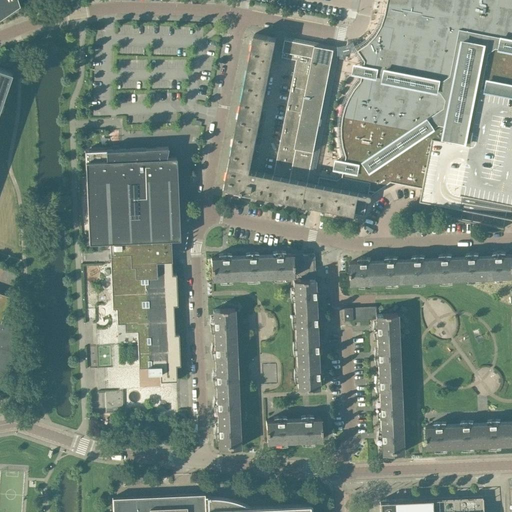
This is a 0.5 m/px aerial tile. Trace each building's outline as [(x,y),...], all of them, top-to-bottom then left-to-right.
[(19,6),(17,0),(0,0),(0,18),(2,17),(3,20),(16,11),(15,8),(19,6)] [(511,0),(387,0),(385,14),(382,21),(381,25),(378,31),(376,35),(368,43),(358,50),(365,60),(364,66),(363,70),(362,76),(361,80),(355,88),(350,96),(346,106),(345,107),(343,115),(343,117),(342,125),(342,127),(342,136),(342,137),(343,145),(343,147),(346,156),(345,161),(343,172),(357,175),(369,172),(377,166),(388,183),(391,181),(406,184),(422,187),(420,201),(428,203),(433,204),(449,207),(452,207),(506,218),(511,218),(511,0)] [(224,188),(303,203),(309,204),(364,215),(368,197),(368,198),(369,198),(370,198),(371,198),(371,197),(372,197),(372,196),(372,195),(372,194),(388,183),(377,166),(369,172),(357,175),(343,172),(342,176),(337,179),(314,175),(309,174),(334,49),(285,39),(282,51),(283,52),(282,57),(297,60),(273,178),(247,173),(272,44),(275,45),(276,38),(255,33),(224,188)] [(176,156),(166,157),(168,147),(106,149),(85,150),(89,242),(110,241),(113,308),(117,307),(117,322),(125,322),(125,330),(137,330),(139,366),(147,366),(148,373),(160,372),(160,381),(177,380),(176,365),(180,365),(179,333),(175,333),(173,305),(177,305),(176,273),(172,273),(171,238),(179,238),(176,156)] [(280,276),(279,252),(276,252),(276,254),(265,255),(266,276),(280,276)] [(293,275),(293,254),(282,254),(281,252),(279,252),(280,276),(293,275)] [(252,277),(252,253),(249,253),(249,255),(238,256),(239,278),(252,277)] [(266,276),(265,255),(255,255),(254,253),(252,253),(252,277),(266,276)] [(314,274),(313,253),(293,254),(293,275),(314,274)] [(511,275),(511,254),(502,255),(502,253),(497,253),(497,255),(476,256),(475,254),(470,254),(470,256),(449,257),(449,255),(443,255),(443,257),(422,258),(421,256),(416,256),(416,258),(395,259),(394,257),(389,257),(389,259),(368,260),(368,258),(362,259),(362,261),(351,261),(352,283),(511,275)] [(239,278),(238,256),(228,256),(228,254),(225,255),(226,278),(239,278)] [(226,278),(225,255),(222,255),(222,257),(211,257),(212,279),(226,278)] [(315,289),(315,283),(315,278),(314,278),(314,274),(293,275),(294,293),(317,292),(317,289),(315,289)] [(0,387),(3,389),(9,369),(14,371),(18,361),(13,359),(19,340),(12,338),(16,326),(1,321),(9,296),(0,292),(0,387)] [(316,306),(316,295),(317,295),(317,292),(294,293),(294,307),(316,306)] [(316,316),(316,306),(294,307),(295,320),(319,319),(318,316),(316,316)] [(352,319),(352,307),(343,307),(344,320),(352,319)] [(241,447),(235,308),(213,309),(213,320),(211,320),(212,326),(214,326),(215,347),(213,347),(213,353),(215,353),(216,374),(214,374),(214,380),(216,380),(217,401),(215,401),(215,407),(217,407),(218,428),(216,428),(216,434),(218,434),(219,447),(241,447)] [(397,313),(376,314),(376,318),(376,325),(374,325),(374,331),(376,331),(398,330),(397,313)] [(317,333),(317,322),(319,322),(319,319),(295,320),(295,334),(317,333)] [(399,342),(398,330),(376,331),(377,343),(399,342)] [(318,343),(317,333),(295,334),(296,347),(320,346),(320,343),(318,343)] [(399,357),(399,342),(377,343),(377,352),(375,352),(376,358),(378,358),(399,357)] [(318,360),(318,349),(320,349),(320,346),(296,347),(297,361),(318,360)] [(400,370),(399,357),(378,358),(378,371),(400,370)] [(319,370),(318,360),(297,361),(297,374),(321,373),(321,370),(319,370)] [(400,384),(400,370),(378,371),(378,379),(377,379),(377,385),(379,385),(400,384)] [(319,387),(319,376),(321,376),(321,373),(297,374),(298,388),(319,387)] [(401,398),(400,384),(379,385),(379,399),(401,398)] [(402,411),(401,398),(379,399),(380,406),(378,406),(378,412),(380,412),(402,411)] [(402,426),(402,411),(380,412),(380,427),(402,426)] [(308,440),(307,416),(304,416),(304,418),(293,419),(294,440),(308,440)] [(322,439),(321,417),(310,418),(310,416),(307,416),(308,440),(322,439)] [(281,441),(280,417),(277,417),(277,419),(266,420),(267,441),(281,441)] [(294,440),(293,419),(283,419),(283,417),(280,417),(281,441),(294,440)] [(495,444),(494,420),(491,420),(492,422),(481,423),(482,444),(495,444)] [(509,443),(508,421),(497,422),(497,420),(494,420),(495,444),(509,443)] [(468,445),(467,421),(465,421),(465,423),(454,424),(455,445),(468,445)] [(482,444),(481,423),(470,423),(470,421),(467,421),(468,445),(482,444)] [(441,446),(440,422),(438,423),(438,425),(427,425),(427,447),(441,446)] [(455,445),(454,424),(443,424),(443,422),(440,422),(441,446),(455,445)] [(403,438),(402,426),(380,427),(381,433),(379,433),(379,439),(381,439),(403,438)] [(403,452),(403,438),(381,439),(382,453),(403,452)] [(310,511),(310,503),(251,506),(246,503),(226,497),(205,496),(204,493),(113,497),(113,511),(310,511)] [(482,511),(482,496),(380,501),(380,511),(482,511)]
